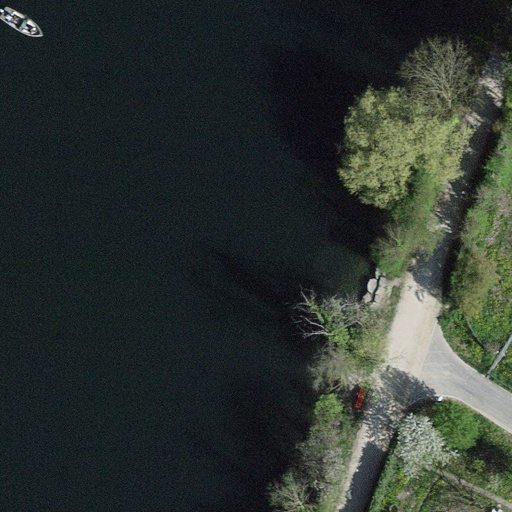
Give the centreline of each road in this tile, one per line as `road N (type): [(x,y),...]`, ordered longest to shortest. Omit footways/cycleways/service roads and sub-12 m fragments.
road 1 (track): [(511,35),(467,134),(404,359)]
road 2 (track): [(404,359),(347,511)]
